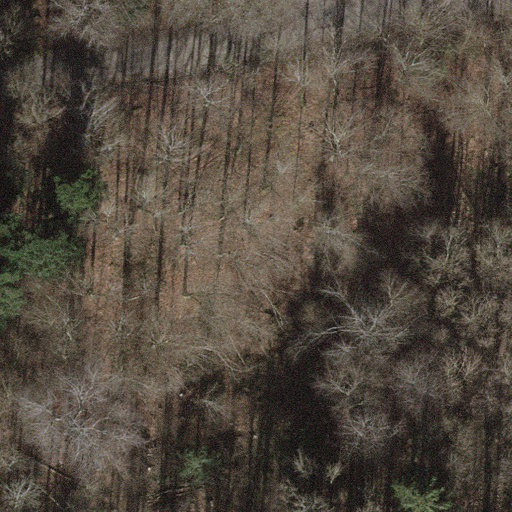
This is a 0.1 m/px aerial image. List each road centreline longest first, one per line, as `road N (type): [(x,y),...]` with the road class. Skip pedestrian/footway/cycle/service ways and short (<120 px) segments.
road 1 (track): [(0,75),(106,67),(388,14)]
road 2 (track): [(388,14),(511,4)]
